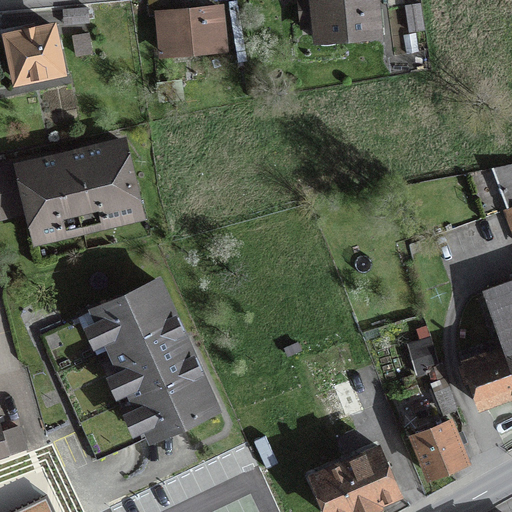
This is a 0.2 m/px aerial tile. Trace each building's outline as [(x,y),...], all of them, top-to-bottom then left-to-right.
[(178,10),(176,0),(148,0),(150,14),(159,13),(163,52),(223,46),(219,6),(178,10)] [(378,35),(374,0),(298,0),(300,21),(315,20),(317,40),(378,35)] [(424,28),(420,2),(405,5),(409,31),(424,28)] [(89,21),(87,6),(63,10),(64,24),(89,21)] [(63,69),(53,25),(7,36),(17,80),(63,69)] [(36,234),(37,233),(138,210),(121,142),(20,166),(19,166),(29,208),(36,234)] [(0,214),(29,208),(19,166),(20,166),(19,159),(0,163),(0,214)] [(511,163),(495,168),(511,208),(511,207),(511,163)] [(36,234),(29,208),(0,214),(0,253),(40,244),(37,233),(36,234)] [(40,334),(97,459),(215,406),(158,281),(40,334)] [(470,382),(477,403),(511,390),(511,283),(485,293),(506,350),(484,358),(482,353),(465,359),(467,364),(460,366),(466,383),(470,382)] [(349,415),(363,409),(337,347),(314,357),(319,368),(309,372),(336,436),(354,429),(349,415)] [(445,412),(457,407),(449,387),(436,392),(445,412)] [(413,435),(429,474),(466,459),(451,420),(413,435)] [(0,454),(26,447),(19,426),(2,431),(0,424),(0,454)] [(378,445),(313,473),(329,511),(351,511),(353,511),(360,511),(379,504),(378,501),(398,492),(378,445)] [(60,476),(48,448),(35,453),(47,481),(60,476)]
